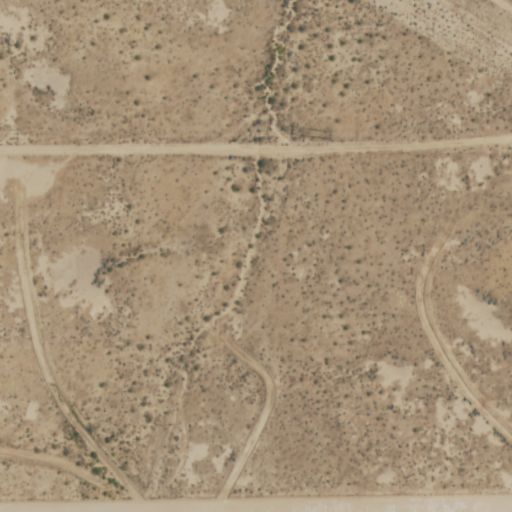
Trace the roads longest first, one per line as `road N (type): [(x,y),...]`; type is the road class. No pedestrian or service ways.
road 1 (track): [(511,144),(0,149)]
road 2 (track): [(0,510),(511,505)]
